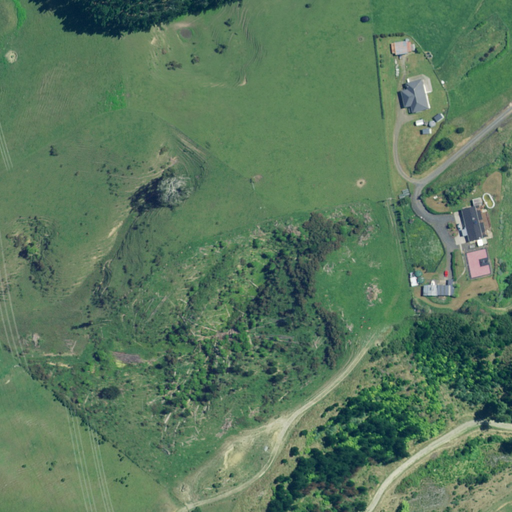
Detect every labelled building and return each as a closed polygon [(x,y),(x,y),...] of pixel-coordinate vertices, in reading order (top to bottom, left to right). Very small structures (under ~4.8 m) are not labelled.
[(410,41),(392,43),(394,54),(412,52),(410,41)] [(432,109),(428,93),(433,92),(428,73),(407,78),(408,83),(410,89),(403,90),(407,108),(409,107),(411,114),(432,109)] [(486,238),(478,206),(464,210),(472,242),(486,238)] [(415,272),(418,285),(425,283),(422,270),(415,272)] [(418,285),(415,272),(410,273),(413,286),(418,285)] [(453,286),(440,286),(439,295),(452,296),(453,286)]
